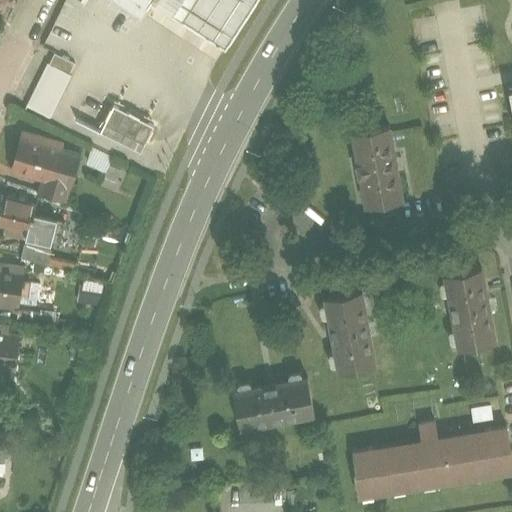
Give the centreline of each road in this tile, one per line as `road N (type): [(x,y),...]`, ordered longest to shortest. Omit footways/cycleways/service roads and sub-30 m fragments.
road 1 (secondary): [(313,0),(261,80),(183,244),(92,511)]
road 2 (residential): [(285,236),(331,248),(511,217)]
